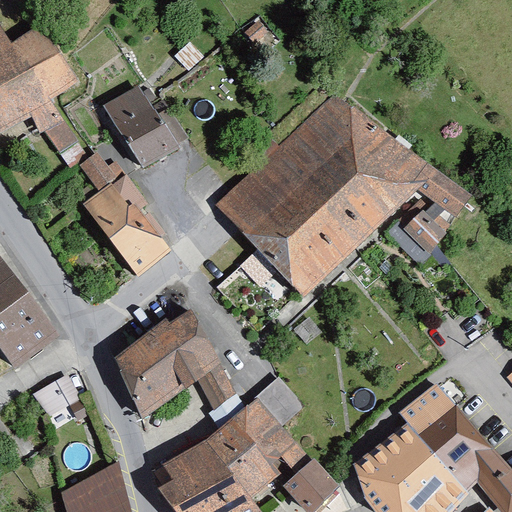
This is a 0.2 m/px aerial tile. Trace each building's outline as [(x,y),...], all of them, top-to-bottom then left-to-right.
[(0,15),(0,132),(36,114),(68,161),(89,147),(56,96),(84,77),(48,23),(15,37),(0,15)] [(181,143),(142,80),(106,102),(144,165),(181,143)] [(341,92),(220,204),(310,294),(390,220),(431,254),(472,194),(341,92)] [(179,246),(104,146),(84,161),(103,186),(85,199),(141,274),(179,246)] [(0,332),(20,358),(64,329),(0,244),(0,332)] [(195,307),(121,353),(145,414),(198,382),(213,405),(241,389),(195,307)] [(282,371),(259,393),(281,416),(303,395),(282,371)] [(74,372),(38,391),(51,415),(87,397),(74,372)] [(412,418),(358,459),(371,497),(386,511),(451,511),(479,480),(508,511),(511,511),(511,461),(441,384),(405,410),(412,418)] [(259,393),(212,436),(262,504),(286,481),(314,454),(281,416),(259,393)] [(262,504),(212,436),(169,460),(179,472),(166,483),(184,511),(265,511),(267,511),(262,504)] [(321,449),(314,454),(286,481),(312,511),(314,511),(346,480),(321,449)] [(138,511),(122,460),(63,489),(71,511),(138,511)]
